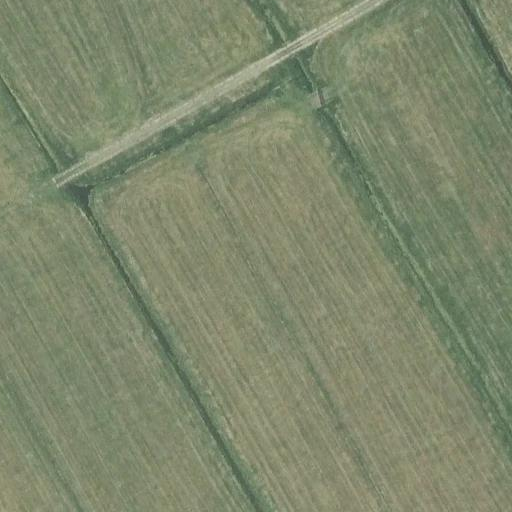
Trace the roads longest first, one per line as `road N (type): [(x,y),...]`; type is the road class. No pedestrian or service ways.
road 1 (track): [(232,0),(275,58),(511,482)]
road 2 (track): [(53,183),(376,0)]
road 3 (track): [(48,281),(53,183),(2,160)]
